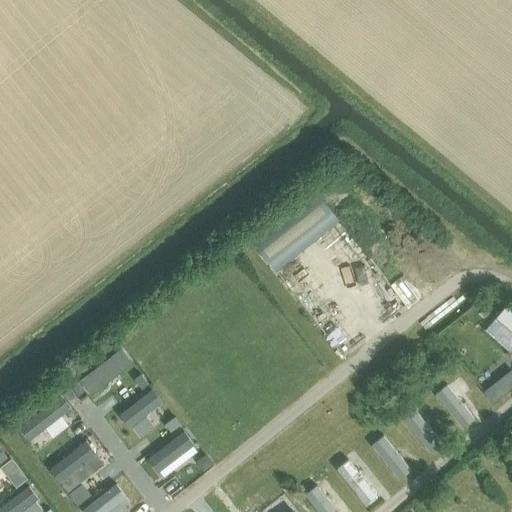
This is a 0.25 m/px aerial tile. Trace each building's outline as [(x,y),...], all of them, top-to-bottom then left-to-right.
[(317,192),(252,241),(275,271),(339,221),(317,192)] [(334,316),(347,304),(327,281),(301,304),(337,344),(349,334),(334,316)] [(511,372),(511,371),(500,379),(509,390),(511,387),(511,372)] [(480,399),(491,394),(484,380),(474,385),(480,399)] [(465,426),(477,415),(448,382),(436,393),(465,426)] [(406,416),(432,453),(446,443),(420,406),(406,416)] [(176,418),(166,425),(171,431),(180,424),(176,418)] [(401,478),(414,468),(387,432),(374,442),(401,478)] [(511,452),(511,453),(501,460),(511,475),(511,452)] [(200,460),(199,464),(204,470),(212,464),(206,455),(200,460)] [(350,456),(337,465),(368,506),(381,496),(350,456)] [(21,470),(10,478),(16,486),(27,478),(21,470)] [(349,511),(329,477),(309,489),(322,511),(349,511)] [(82,485),(71,493),(79,503),(89,495),(82,485)] [(461,494),(474,511),(492,511),(473,486),(461,494)] [(278,511),(306,511),(296,499),(278,511)]
